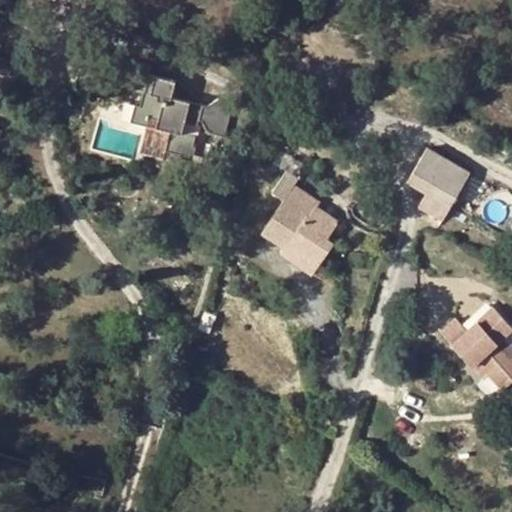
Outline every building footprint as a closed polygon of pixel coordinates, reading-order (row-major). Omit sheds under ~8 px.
[(150,66),(115,57),(108,86),(119,89),(120,87),(144,94),(141,106),(135,105),(132,119),(148,125),(171,129),(167,148),(182,153),(181,157),(194,160),(197,147),(193,146),(196,135),(186,133),(188,122),(198,125),(202,106),(171,97),(175,81),(150,74),(150,66)] [(119,89),(108,86),(105,95),(118,99),(119,89)] [(171,129),(148,125),(142,152),(164,158),(167,148),(171,129)] [(419,207),(443,221),(470,173),(427,148),(407,183),(427,194),(419,207)] [(272,181),(266,172),(261,175),(266,184),(272,181)] [(311,214),(317,205),(319,201),(294,185),(285,197),(311,214)] [(289,242),(321,264),(336,242),(329,238),(341,221),(317,205),(311,214),(285,197),(262,232),(285,248),(289,242)] [(289,242),(285,248),(282,253),(313,274),(321,264),(289,242)] [(156,275),(184,295),(198,275),(169,255),(156,275)] [(215,316),(206,313),(199,328),(209,331),(215,316)] [(470,345),(481,358),(505,337),(494,324),(470,345)] [(511,344),(505,337),(481,358),(505,388),(511,382),(511,344)] [(511,402),(508,399),(503,404),(510,411),(511,408),(511,402)]
